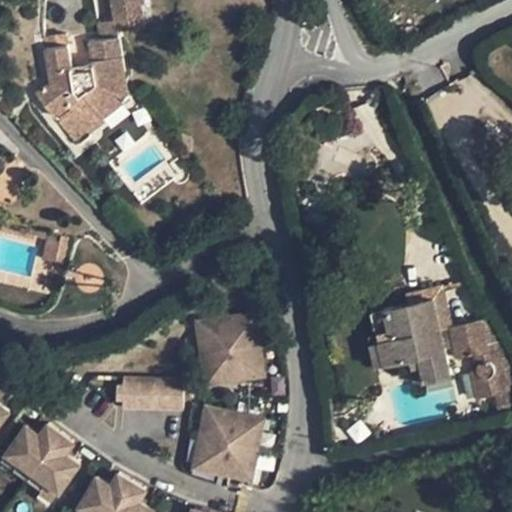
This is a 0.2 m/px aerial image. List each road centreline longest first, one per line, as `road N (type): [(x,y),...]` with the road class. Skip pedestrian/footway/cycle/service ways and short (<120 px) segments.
road 1 (residential): [(293,466),(293,343),(257,143),(288,50)]
road 2 (residential): [(293,466),(511,427)]
road 3 (residential): [(511,13),(392,70),(358,66)]
